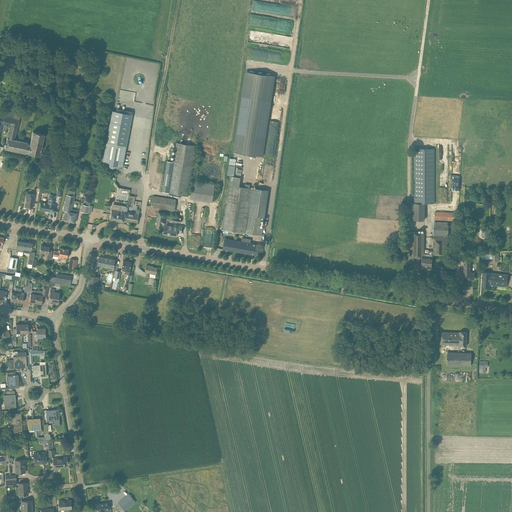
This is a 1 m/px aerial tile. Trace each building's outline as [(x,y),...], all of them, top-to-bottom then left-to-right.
[(263,156),(268,120),(275,76),(245,71),(233,152),(263,156)] [(130,107),(130,99),(118,98),(118,106),(130,107)] [(112,111),(102,162),(106,163),(112,166),(112,164),(122,166),(126,146),(127,141),(129,126),(132,114),(131,114),(115,111),(112,111)] [(0,129),(1,124),(3,125),(7,126),(10,126),(12,117),(0,114),(0,129)] [(3,148),(25,153),(27,144),(28,143),(14,139),(20,114),(18,114),(17,118),(12,117),(10,126),(5,145),(4,144),(3,147),(3,148)] [(25,153),(28,154),(28,153),(39,155),(41,151),(44,134),(33,131),(30,144),(27,144),(25,153)] [(196,146),(181,143),(176,143),(173,162),(167,161),(163,192),(189,196),(189,192),(190,192),(191,187),(190,186),(196,146)] [(435,203),(435,148),(414,148),(414,197),(413,197),(413,203),(411,203),(411,220),(425,220),(425,203),(435,203)] [(228,174),(234,176),(236,166),(229,165),(228,174)] [(229,185),(222,230),(248,233),(261,236),(262,227),(257,226),(261,205),(263,190),(253,188),(249,188),(244,187),(239,186),(241,178),(230,176),(229,185)] [(191,198),(213,202),(215,184),(193,181),(191,198)] [(26,198),(26,202),(25,207),(32,208),(33,203),(35,194),(27,193),(27,194),(26,198)] [(66,195),(64,205),(63,210),(66,211),(64,220),(75,222),(77,213),(77,210),(71,209),(74,196),(66,195)] [(174,211),(176,200),(153,196),(151,207),(174,211)] [(40,202),(40,205),(39,210),(53,212),(54,205),(53,205),(55,198),(50,197),(49,204),(40,202)] [(137,223),(138,218),(139,215),(120,211),(121,207),(112,206),(111,210),(109,219),(123,222),(124,220),(137,223)] [(458,213),(435,211),(435,220),(457,221),(458,213)] [(162,228),(163,229),(164,223),(167,224),(167,220),(181,222),(182,217),(181,217),(181,218),(164,215),(165,213),(158,212),(156,228),(162,229),(162,228)] [(431,267),(432,262),(432,257),(432,255),(433,255),(448,256),(448,222),(434,222),(433,251),(428,250),(428,254),(424,253),(424,232),(410,232),(410,256),(422,256),(421,265),(431,267)] [(181,233),(182,228),(182,226),(175,225),(174,226),(165,225),(163,233),(176,236),(177,232),(181,233)] [(223,249),(258,255),(259,245),(225,238),(223,249)] [(23,252),(25,242),(17,241),(16,247),(15,251),(19,251),(23,252)] [(30,253),(32,243),(25,242),(23,252),(27,253),(30,253)] [(40,252),(39,257),(43,257),(43,252),(48,253),(47,258),(51,258),(51,256),(52,251),(48,250),(49,246),(48,246),(48,245),(45,245),(45,246),(41,245),(40,250),(40,252)] [(54,251),(53,256),(58,257),(58,258),(63,259),(63,257),(67,258),(68,250),(60,248),(59,250),(58,250),(57,251),(54,251)] [(5,254),(5,253),(1,252),(0,256),(0,267),(6,269),(9,255),(5,254)] [(10,257),(8,268),(11,268),(13,269),(15,269),(19,270),(18,275),(20,276),(21,270),(22,266),(16,265),(17,263),(17,258),(10,257)] [(97,271),(102,272),(103,269),(107,270),(108,267),(113,268),(113,267),(116,268),(117,260),(99,257),(97,265),(98,265),(97,271)] [(475,279),(475,274),(475,273),(470,273),(470,258),(464,258),(464,273),(464,274),(464,279),(475,279)] [(122,267),(121,270),(125,271),(124,273),(128,274),(129,269),(130,267),(131,262),(123,261),(122,265),(122,267)] [(146,265),(145,270),(145,272),(146,272),(145,276),(149,276),(155,277),(155,274),(157,268),(151,267),(151,266),(146,265)] [(506,286),(507,281),(508,275),(482,272),(482,282),(481,287),(489,287),(489,285),(506,286)] [(71,276),(57,274),(55,283),(70,285),(71,276)] [(86,287),(90,288),(102,290),(103,287),(97,286),(98,277),(89,275),(86,287)] [(37,291),(35,303),(41,304),(42,299),(43,295),(46,296),(46,294),(47,287),(44,286),(43,286),(42,291),(41,294),(40,294),(40,292),(40,291),(37,291)] [(16,301),(19,288),(15,287),(15,293),(11,292),(10,300),(16,301)] [(49,300),(58,302),(59,293),(54,292),(54,289),(51,289),(49,300)] [(29,301),(35,303),(37,291),(35,290),(34,291),(34,294),(30,293),(29,301)] [(8,330),(7,331),(3,319),(0,319),(0,337),(10,336),(8,330)] [(32,331),(32,334),(32,346),(32,349),(32,351),(38,351),(38,346),(38,340),(38,337),(45,336),(45,328),(37,328),(37,331),(32,331)] [(459,333),(441,332),(441,344),(460,345),(460,346),(466,346),(466,331),(459,331),(459,333)] [(32,351),(29,351),(29,359),(30,363),(33,363),(32,355),(43,355),(43,354),(43,350),(38,351),(32,351)] [(8,360),(8,366),(8,368),(9,368),(9,367),(14,367),(14,368),(14,367),(18,367),(19,365),(26,365),(26,367),(27,367),(27,366),(26,362),(26,360),(26,352),(17,352),(17,356),(13,357),(13,360),(8,361),(8,360)] [(447,352),(447,365),(471,366),(471,353),(447,352)] [(486,367),(488,367),(488,361),(480,361),(480,366),(479,372),(485,372),(486,367)] [(33,366),(33,374),(41,374),(42,375),(46,375),(46,365),(33,366)] [(7,375),(8,375),(8,388),(12,388),(19,387),(18,387),(18,383),(17,382),(16,375),(18,375),(18,374),(15,374),(14,374),(14,372),(7,372),(7,375)] [(5,408),(11,407),(15,407),(15,402),(13,402),(13,394),(4,395),(5,408)] [(60,424),(59,412),(59,409),(54,410),(53,411),(46,411),(46,420),(54,420),(55,424),(60,424)] [(11,433),(17,433),(22,432),(21,425),(21,421),(19,421),(19,413),(16,413),(10,414),(11,433)] [(35,420),(27,421),(28,430),(36,429),(36,433),(42,432),(42,428),(41,428),(40,419),(35,419),(35,420)] [(46,463),(46,458),(45,452),(41,452),(41,453),(33,454),(34,464),(39,463),(39,462),(42,462),(42,463),(46,463)] [(67,464),(67,456),(64,456),(64,458),(64,459),(59,459),(59,458),(53,459),(53,468),(57,467),(59,467),(65,467),(64,464),(67,464)] [(16,473),(20,473),(25,472),(24,460),(15,460),(16,473)] [(16,495),(15,495),(15,499),(21,498),(21,495),(23,495),(28,494),(27,489),(26,489),(26,487),(27,487),(27,482),(22,483),(18,483),(18,487),(19,495),(16,495)] [(123,498),(118,503),(125,511),(136,502),(129,493),(123,498)] [(21,506),(20,507),(21,509),(21,510),(22,510),(22,511),(32,511),(32,500),(27,501),(22,501),(22,502),(22,506),(21,506)] [(59,501),(59,506),(59,509),(71,508),(71,509),(71,500),(66,500),(66,501),(59,502),(59,501)] [(107,502),(94,505),(95,511),(96,511),(111,511),(111,508),(109,509),(108,502),(107,502)]
